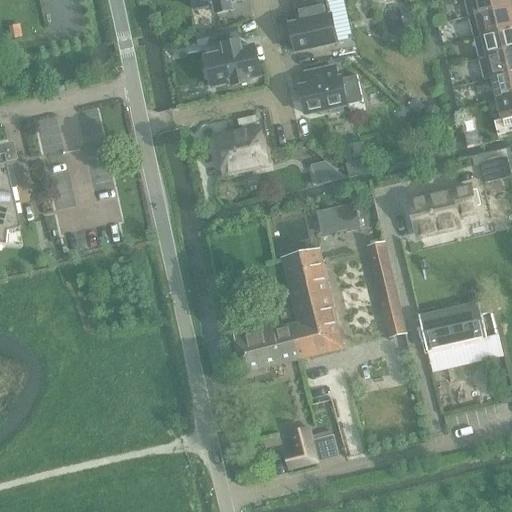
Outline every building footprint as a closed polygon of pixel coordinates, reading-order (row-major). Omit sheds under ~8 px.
[(231,4),(244,1),(243,0),(193,0),(196,12),(215,8),(217,15),(232,12),(231,4)] [(511,0),(464,0),(469,18),(511,7),(511,0)] [(325,6),(296,12),(299,25),(290,27),(296,54),(337,45),(331,17),(327,18),(325,6)] [(511,9),(511,7),(469,18),(474,39),(482,37),(511,29),(511,9)] [(18,25),(8,27),(10,39),(20,37),(18,25)] [(511,29),(482,37),(487,58),(511,52),(511,29)] [(248,81),(261,79),(254,48),(241,51),(239,43),(224,47),(226,54),(206,59),(213,89),(232,85),(233,87),(248,84),(248,81)] [(511,52),(487,58),(479,60),(484,81),(492,79),(511,74),(511,52)] [(342,109),(347,107),(341,80),(337,81),(335,68),(306,75),(309,87),(300,89),(306,117),(330,111),(331,116),(343,113),(342,109)] [(511,96),(511,74),(492,79),(497,100),(511,96)] [(502,121),(495,123),(498,136),(511,132),(511,96),(497,100),(502,121)] [(414,99),(408,107),(417,115),(424,108),(414,99)] [(428,108),(425,113),(426,120),(431,123),(437,121),(441,116),(439,110),(434,107),(428,108)] [(423,122),(411,112),(404,121),(415,131),(423,122)] [(45,154),(65,149),(58,116),(37,121),(45,154)] [(243,133),(216,139),(225,178),(268,168),(259,129),(258,129),(257,123),(242,127),(243,133)] [(0,251),(2,251),(2,243),(17,240),(18,240),(11,213),(0,216),(0,215),(0,181),(4,180),(2,170),(13,168),(9,150),(0,151),(0,251)] [(503,160),(481,165),(486,185),(508,180),(503,160)] [(470,188),(406,203),(409,218),(415,217),(420,237),(460,228),(457,218),(476,213),(470,188)] [(319,210),(324,235),(364,227),(359,202),(319,210)] [(406,336),(385,245),(369,249),(390,340),(406,336)] [(320,251),(282,260),(298,325),(274,330),(272,324),(233,333),(243,374),(344,350),(320,251)] [(479,304),(420,317),(428,352),(487,339),(479,304)] [(486,314),(490,335),(498,333),(494,312),(486,314)] [(295,454),(285,456),(289,471),(318,464),(309,429),(290,434),(295,454)]
